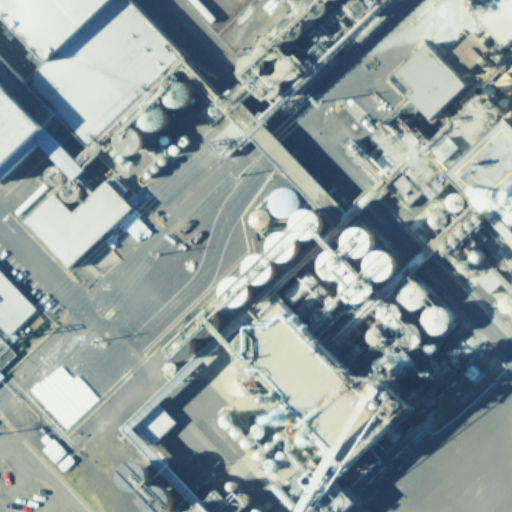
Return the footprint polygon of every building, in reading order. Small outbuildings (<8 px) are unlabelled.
[(46,0),(3,0),(56,62),(128,0),(110,0),(67,0),(46,0)] [(454,55),(441,40),(396,79),(417,102),(407,110),(427,133),(511,59),(511,57),(486,28),(454,55)] [(0,102),(0,188),(43,146),(59,162),(44,178),(52,197),(27,223),(27,225),(70,268),(108,251),(113,251),(123,241),(122,240),(122,227),(134,221),(137,217),(124,188),(116,180),(96,190),(84,179),(91,172),(85,158),(99,158),(99,145),(89,145),(72,129),(69,121),(56,121),(50,109),(18,77),(13,66),(1,54),(0,102)] [(302,195),(286,188),(275,211),(291,219),(302,195)] [(261,511),(246,492),(237,499),(216,472),(188,459),(181,431),(168,414),(184,381),(184,380),(121,428),(146,460),(128,475),(131,489),(147,497),(151,511),(261,511)] [(41,453),(75,488),(87,477),(52,442),(41,453)]
